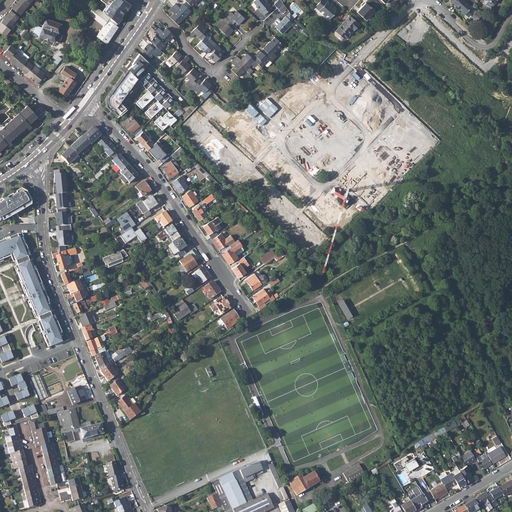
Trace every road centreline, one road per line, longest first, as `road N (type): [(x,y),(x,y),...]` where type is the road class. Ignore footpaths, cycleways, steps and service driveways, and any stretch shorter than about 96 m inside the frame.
road 1 (residential): [(30,157),(41,177),(50,278),(145,511)]
road 2 (residential): [(84,101),(151,170),(248,311)]
road 3 (residential): [(150,7),(211,70),(259,24)]
road 4 (residential): [(323,94),(415,0)]
